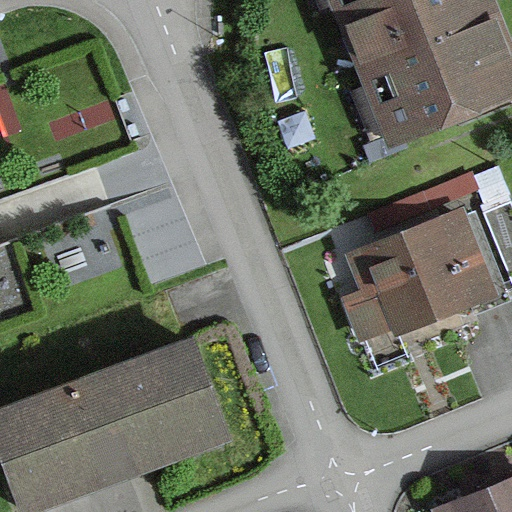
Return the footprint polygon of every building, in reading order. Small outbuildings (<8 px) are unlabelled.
[(399,137),(511,91),(511,77),(481,0),(344,0),(346,4),(336,7),(366,82),(376,79),(399,137)] [(511,295),(511,216),(506,203),(479,214),(511,295)] [(471,315),(504,301),(470,215),(439,228),(436,220),(349,255),(364,294),(376,289),(391,325),(463,296),(471,315)] [(0,412),(0,455),(18,503),(217,429),(186,344),(0,412)] [(511,511),(511,478),(430,511),(511,511)]
